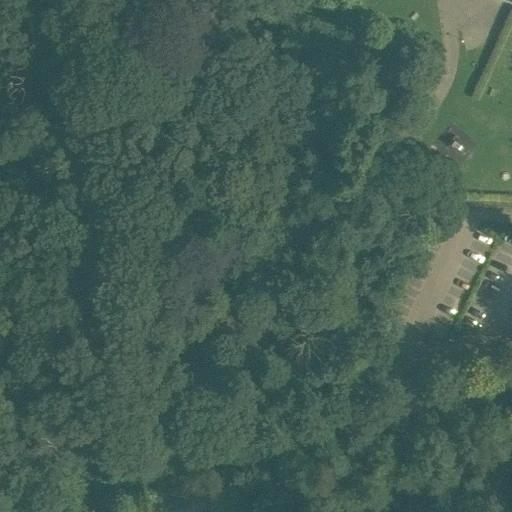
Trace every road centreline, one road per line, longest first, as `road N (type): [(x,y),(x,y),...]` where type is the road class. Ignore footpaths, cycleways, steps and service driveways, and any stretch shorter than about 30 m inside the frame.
road 1 (unclassified): [(346,424),(511,379)]
road 2 (unknown): [(200,464),(320,431)]
